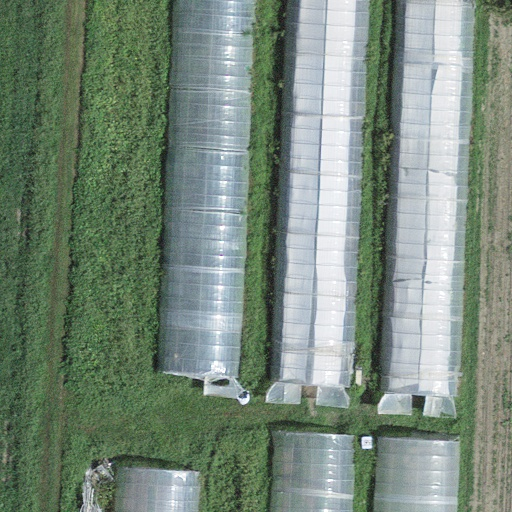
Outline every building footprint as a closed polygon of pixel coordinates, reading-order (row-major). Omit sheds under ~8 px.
[(255,0),(176,0),(153,370),(233,374),(255,0)] [(383,0),(303,0),(279,391),(358,396),(383,0)] [(485,0),(405,0),(381,403),(460,408),(485,0)] [(511,28),(494,28),(484,349),(511,350),(511,28)] [(350,511),(355,439),(281,434),(276,511),(350,511)] [(457,511),(462,445),(387,440),(382,511),(457,511)] [(198,511),(200,476),(123,473),(121,511),(198,511)]
